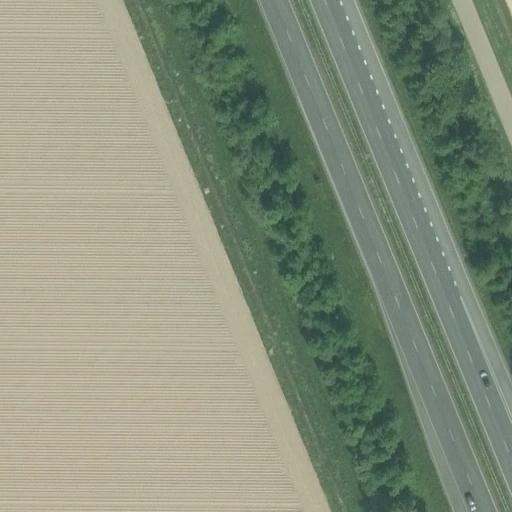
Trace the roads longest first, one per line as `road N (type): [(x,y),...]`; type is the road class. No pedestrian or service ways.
road 1 (trunk): [(273,0),(482,511)]
road 2 (trunk): [(511,465),(323,0)]
road 3 (unclassified): [(511,126),(460,0)]
